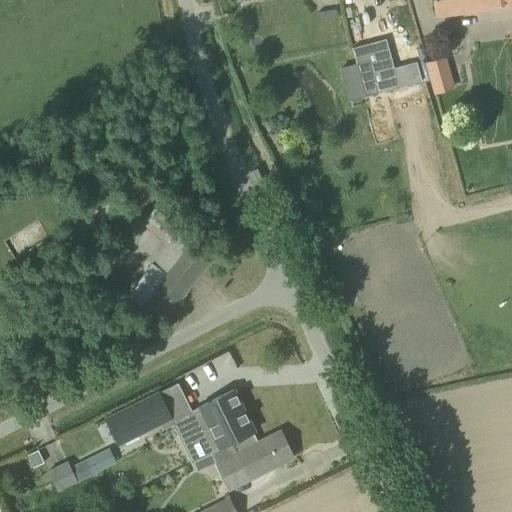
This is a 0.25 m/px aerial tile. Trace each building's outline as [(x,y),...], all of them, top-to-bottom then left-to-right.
[(472,10),(470,0),(435,0),(437,14),(472,10)] [(511,0),(470,0),(472,10),(511,4),(511,0)] [(348,102),(365,97),(422,84),(417,63),(396,68),(388,40),(353,48),(357,65),(339,70),(348,102)] [(430,92),(453,87),(446,54),(424,59),(430,92)] [(306,139),(299,156),(311,161),(318,144),(306,139)] [(119,190),(127,210),(152,201),(144,181),(119,190)] [(127,294),(161,322),(214,254),(194,238),(167,274),(151,263),(127,294)] [(185,409),(175,387),(121,413),(132,435),(185,409)] [(229,439),(242,432),(252,429),(233,391),(177,419),(185,436),(192,433),(195,441),(200,438),(208,454),(221,447),(217,440),(228,436),(229,439)] [(258,442),(252,429),(242,432),(229,439),(228,436),(217,440),(221,447),(208,454),(208,455),(212,453),(216,462),(215,462),(228,489),(293,457),(280,430),(258,442)] [(208,454),(194,461),(199,471),(215,462),(216,462),(212,453),(208,455),(208,454)] [(85,459),(70,466),(77,483),(92,475),(85,459)] [(235,511),(230,498),(200,511),(235,511)]
